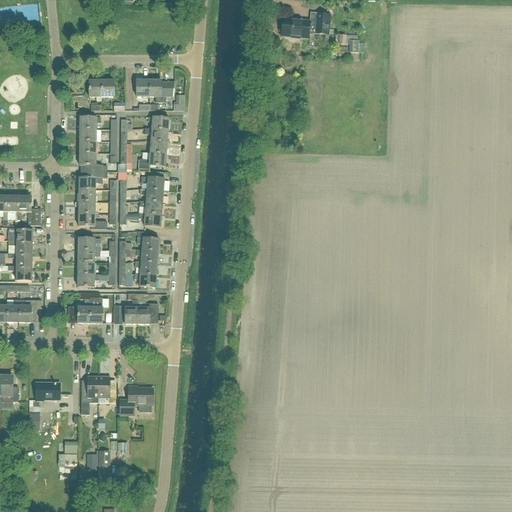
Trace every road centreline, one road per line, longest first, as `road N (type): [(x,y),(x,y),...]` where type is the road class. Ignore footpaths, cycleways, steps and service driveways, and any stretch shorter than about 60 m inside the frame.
road 1 (track): [(210,511),(255,0)]
road 2 (unclassified): [(174,349),(198,60)]
road 3 (residential): [(52,347),(55,168)]
road 4 (unclassified): [(157,511),(174,349)]
road 5 (residential): [(198,60),(57,60)]
road 6 (residential): [(174,349),(52,347)]
